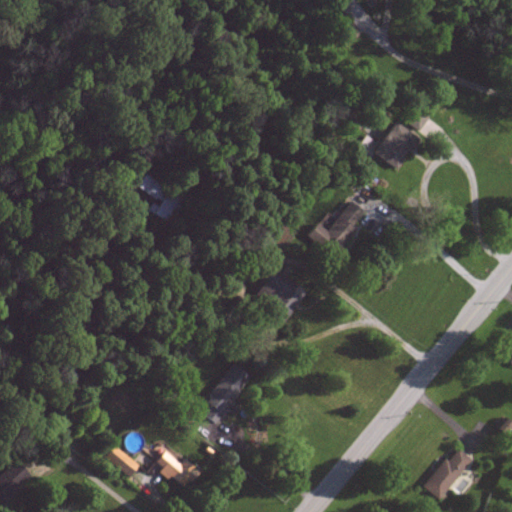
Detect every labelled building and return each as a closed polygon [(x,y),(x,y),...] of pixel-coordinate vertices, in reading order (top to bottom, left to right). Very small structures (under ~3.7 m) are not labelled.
[(341,44),(357,31),(341,11),(325,23),(341,44)] [(357,148),(392,171),(400,158),(397,156),(404,145),(408,148),(415,137),(391,122),(378,144),(365,135),(357,148)] [(149,210),(165,221),(181,199),(145,173),(136,186),(156,201),(149,210)] [(360,212),(347,201),(317,235),(336,252),(355,229),(350,225),(360,212)] [(276,306),(270,315),(279,322),(302,292),(270,268),(254,290),(276,306)] [(229,400),(246,377),(229,364),(201,401),(208,406),(201,415),(212,423),(222,409),(228,413),(234,405),(229,400)] [(135,465),(110,445),(100,457),(125,478),(135,465)] [(436,500),(468,459),(452,447),(420,488),(436,500)] [(23,481),(8,465),(0,472),(0,497),(2,500),(23,481)]
